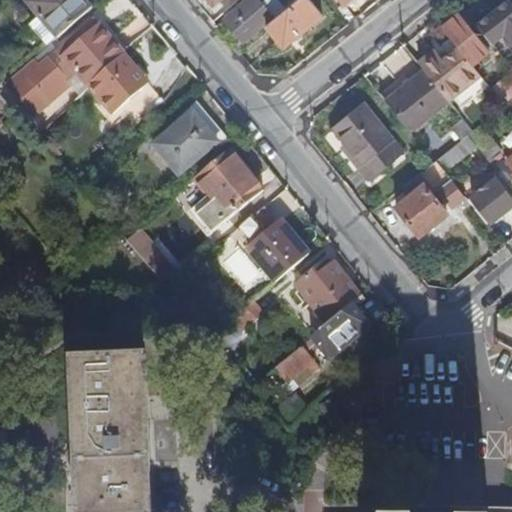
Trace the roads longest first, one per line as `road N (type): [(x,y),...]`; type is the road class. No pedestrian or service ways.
road 1 (residential): [(455,321),(428,318),(264,124)]
road 2 (residential): [(420,0),(264,124)]
road 3 (residential): [(264,124),(161,0)]
